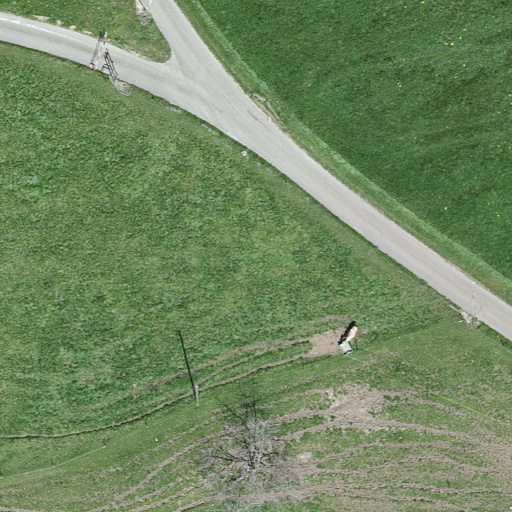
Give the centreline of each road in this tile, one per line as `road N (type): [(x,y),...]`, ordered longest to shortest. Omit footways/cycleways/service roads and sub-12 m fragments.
road 1 (unclassified): [(511,324),(232,114),(101,55),(0,25)]
road 2 (track): [(157,0),(232,114)]
